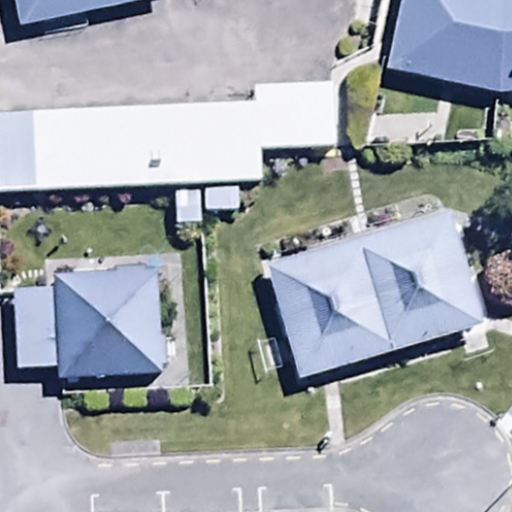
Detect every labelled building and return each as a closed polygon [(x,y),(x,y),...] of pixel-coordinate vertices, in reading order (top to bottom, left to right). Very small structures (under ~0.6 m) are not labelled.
[(20,0),(27,29),(160,0),(20,0)] [(511,0),(405,0),(389,74),(505,96),(511,95),(511,0)] [(251,109),(0,117),(0,198),(261,190),(260,155),(336,153),(334,91),(250,93),(251,109)] [(271,269),(300,379),(495,328),(465,218),(271,269)] [(163,275),(57,284),(66,387),(172,377),(163,275)]
